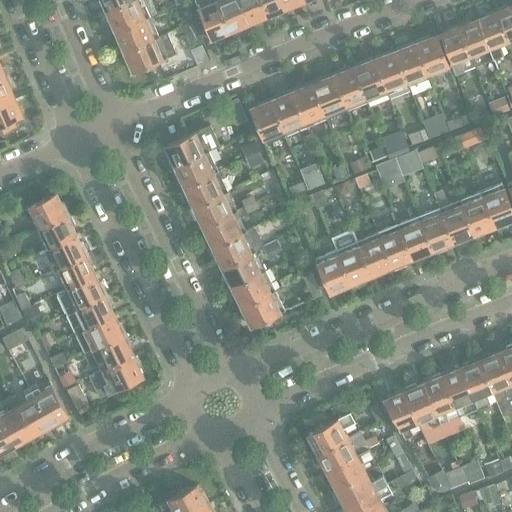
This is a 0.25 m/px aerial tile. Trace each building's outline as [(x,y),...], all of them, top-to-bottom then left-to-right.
[(108,10),(131,0),(101,0),(101,1),(104,8),(107,9),(108,10)] [(116,31),(150,16),(157,13),(151,0),(131,0),(108,10),(108,11),(106,14),(109,21),(113,23),(116,31)] [(218,0),(196,0),(211,38),(218,35),(220,37),(231,33),(218,0)] [(242,26),(249,23),(239,0),(218,0),(231,33),(241,29),(242,26)] [(239,0),(249,23),(255,21),(258,23),(268,19),(260,0),(239,0)] [(260,0),(268,19),(279,15),(280,12),(285,9),(281,0),(260,0)] [(281,0),(285,9),(292,7),(295,8),(305,4),(303,0),(281,0)] [(508,5),(497,10),(509,41),(511,39),(511,6),(509,8),(508,5)] [(500,44),(509,41),(497,10),(487,14),(487,17),(480,20),(494,58),(504,54),(500,44)] [(181,19),(184,26),(195,21),(192,14),(181,19)] [(125,51),(159,36),(150,16),(116,31),(120,39),(118,41),(121,48),(124,49),(125,51)] [(471,20),(460,24),(476,65),(494,58),(480,20),(472,23),(471,20)] [(204,42),(195,21),(184,26),(193,47),(204,42)] [(456,73),(476,65),(460,24),(449,29),(450,31),(441,35),(456,73)] [(168,58),(159,36),(125,51),(126,53),(124,55),(127,62),(130,63),(134,72),(168,58)] [(418,44),(417,44),(430,78),(450,70),(438,37),(431,39),(430,36),(417,42),(418,44)] [(396,50),(410,86),(430,78),(417,44),(410,47),(409,45),(396,50)] [(376,60),(389,94),(410,86),(396,50),(382,55),(383,58),(376,60)] [(368,61),(355,66),(368,102),(389,94),(376,60),(369,63),(368,61)] [(335,77),(348,110),(358,106),(368,102),(355,66),(339,72),(341,75),(335,77)] [(8,76),(0,79),(0,104),(15,98),(10,87),(12,85),(8,76)] [(327,77),(312,83),(327,118),(338,115),(348,110),(335,77),(328,80),(327,77)] [(293,93),(307,126),(327,118),(312,83),(300,88),(301,90),(293,93)] [(286,93),(271,99),(286,135),(307,126),(293,93),(287,96),(286,93)] [(15,98),(0,104),(0,130),(24,120),(15,98)] [(265,143),(286,135),(271,99),(258,104),(259,106),(252,109),(265,143)] [(495,114),(509,109),(506,99),(491,105),(495,114)] [(491,119),(486,107),(471,113),(476,125),(491,119)] [(450,131),(469,124),(467,116),(448,123),(450,131)] [(430,139),(444,134),(440,123),(426,128),(430,139)] [(174,167),(209,151),(200,130),(166,146),(170,153),(167,154),(174,167)] [(414,145),(429,139),(426,132),(412,138),(414,145)] [(449,148),(461,144),(458,136),(446,141),(449,148)] [(246,158),(260,151),(256,142),(242,149),(246,158)] [(389,155),(385,146),(372,151),(375,160),(389,155)] [(422,163),(437,157),(433,146),(418,152),(422,163)] [(185,186),(218,171),(209,151),(174,167),(180,181),(182,180),(185,186)] [(265,160),(260,151),(246,158),(250,167),(265,160)] [(397,161),(402,172),(413,167),(409,156),(397,161)] [(354,171),(368,166),(364,157),(351,162),(354,171)] [(488,166),(492,178),(499,175),(495,163),(488,166)] [(334,169),(339,179),(350,175),(345,164),(334,169)] [(377,169),(381,180),(391,176),(386,165),(377,169)] [(192,207),(227,191),(218,171),(185,186),(188,193),(186,194),(192,207)] [(319,172),(305,178),(309,188),(323,183),(319,172)] [(367,173),(356,178),(360,187),(371,183),(367,173)] [(303,182),(289,188),(292,195),(306,189),(303,182)] [(344,182),(336,186),(339,195),(348,191),(344,182)] [(511,205),(503,183),(482,191),(495,225),(497,225),(498,227),(511,222),(510,220),(511,218),(511,205)] [(476,236),(461,199),(449,204),(443,189),(435,193),(440,207),(454,242),(462,239),(463,241),(476,236)] [(322,190),(313,194),(317,203),(326,199),(322,190)] [(203,226),(237,211),(227,191),(192,207),(198,220),(200,219),(203,226)] [(495,225),(482,191),(461,199),(476,236),(489,230),(489,228),(495,225)] [(37,228),(69,213),(64,202),(61,201),(57,192),(22,208),(26,217),(30,215),(37,228)] [(317,203),(313,194),(299,199),(303,208),(317,203)] [(253,196),(243,201),(245,207),(256,202),(253,196)] [(259,208),(256,202),(245,207),(248,213),(259,208)] [(454,242),(440,207),(419,215),(434,252),(449,246),(448,244),(454,242)] [(211,247),(245,230),(237,211),(203,226),(206,232),(205,233),(211,247)] [(69,213),(37,228),(46,248),(77,234),(73,225),(74,223),(69,213)] [(434,252),(419,215),(399,224),(413,258),(421,255),(421,257),(434,252)] [(413,258),(399,224),(378,232),(393,269),(407,263),(407,261),(413,258)] [(222,266),(255,250),(245,230),(211,247),(217,260),(218,259),(222,266)] [(273,232),(260,239),(263,246),(277,240),(273,232)] [(393,269),(378,232),(358,241),(372,275),(380,272),(380,274),(393,269)] [(77,234),(46,248),(55,268),(88,253),(83,242),(80,241),(77,234)] [(280,246),(277,240),(263,246),(266,252),(280,246)] [(372,275),(358,241),(336,249),(352,286),(366,280),(365,277),(372,275)] [(0,247),(0,251),(4,262),(13,258),(6,244),(0,247)] [(352,286),(336,249),(315,258),(330,293),(337,289),(338,292),(352,286)] [(230,287),(265,270),(255,250),(222,266),(225,273),(224,274),(230,287)] [(88,253),(55,268),(65,288),(95,274),(91,265),(92,262),(88,253)] [(9,273),(16,287),(24,284),(18,270),(9,273)] [(241,306),(275,290),(265,270),(230,287),(237,300),(238,300),(241,306)] [(312,271),(303,276),(313,296),(321,292),(312,271)] [(65,288),(56,292),(65,312),(107,293),(102,283),(99,282),(95,274),(65,288)] [(291,275),(279,280),(282,286),(294,280),(291,275)] [(285,310),(275,290),(241,306),(242,308),(241,308),(247,320),(249,320),(252,327),(285,310)] [(22,310),(31,306),(25,293),(16,297),(22,310)] [(107,293),(65,312),(75,332),(114,314),(110,306),(111,302),(107,293)] [(20,318),(16,309),(3,316),(7,325),(20,318)] [(114,314),(75,332),(84,352),(93,348),(126,333),(121,324),(118,322),(114,314)] [(2,338),(8,350),(30,339),(23,327),(2,338)] [(40,336),(45,347),(56,342),(51,331),(40,336)] [(126,333),(93,348),(103,368),(135,353),(135,352),(133,352),(129,344),(130,342),(126,333)] [(507,349),(500,352),(511,384),(511,344),(508,346),(507,349)] [(490,353),(480,357),(492,385),(498,401),(511,394),(511,384),(500,352),(492,355),(490,353)] [(109,382),(105,383),(95,388),(99,397),(109,392),(144,376),(139,365),(140,363),(135,353),(103,368),(109,382)] [(492,385),(480,357),(470,361),(468,364),(462,367),(479,408),(498,401),(492,385)] [(452,368),(442,372),(456,406),(460,416),(471,411),(479,408),(462,367),(455,370),(452,368)] [(59,377),(64,387),(81,379),(76,369),(59,377)] [(460,416),(456,406),(442,372),(432,376),(431,380),(425,382),(442,424),(449,420),(460,416)] [(405,388),(419,422),(423,431),(442,424),(425,382),(417,385),(415,384),(405,388)] [(30,387),(52,424),(56,421),(60,422),(67,417),(67,415),(70,414),(52,385),(41,391),(36,383),(30,387)] [(67,388),(77,410),(88,405),(78,384),(67,388)] [(46,427),(52,424),(30,387),(24,390),(29,398),(17,405),(34,434),(36,433),(38,434),(46,429),(46,427)] [(409,425),(419,422),(405,388),(396,391),(394,395),(384,399),(406,438),(413,435),(409,425)] [(377,401),(369,405),(377,420),(384,415),(377,401)] [(34,434),(17,405),(7,411),(2,403),(0,404),(0,414),(17,444),(22,441),(25,442),(31,438),(32,435),(34,434)] [(310,443),(316,454),(348,437),(343,427),(354,421),(350,413),(324,426),(323,426),(318,428),(317,430),(308,435),(312,442),(310,443)] [(12,447),(17,444),(0,414),(0,453),(1,453),(4,454),(11,450),(12,447)] [(327,471),(369,448),(380,443),(375,434),(353,446),(348,437),(316,454),(323,466),(324,466),(327,471)] [(404,452),(395,435),(388,438),(396,456),(404,452)] [(328,478),(335,490),(368,472),(363,462),(374,456),(369,448),(327,471),(330,477),(328,478)] [(404,452),(396,456),(406,472),(413,469),(404,452)] [(499,463),(487,467),(491,476),(502,472),(499,463)] [(399,486),(417,476),(413,469),(406,472),(395,479),(399,486)] [(482,470),(470,475),(473,483),(485,478),(482,470)] [(444,471),(428,480),(433,489),(437,492),(444,492),(453,488),(444,471)] [(368,472),(335,490),(341,502),(343,501),(346,507),(388,483),(384,474),(373,481),(368,472)] [(465,475),(453,479),(456,486),(468,482),(465,475)] [(347,511),(375,511),(386,506),(382,497),(393,491),(388,483),(346,507),(349,511),(347,511)] [(479,499),(498,493),(495,484),(476,490),(479,499)] [(164,511),(172,508),(174,511),(193,511),(209,504),(203,492),(201,492),(197,485),(188,490),(186,488),(179,492),(179,494),(151,509),(152,511),(164,511)] [(477,503),(474,491),(459,497),(463,508),(477,503)] [(389,511),(386,506),(375,511),(416,511),(419,511),(415,503),(398,511),(389,511)]
